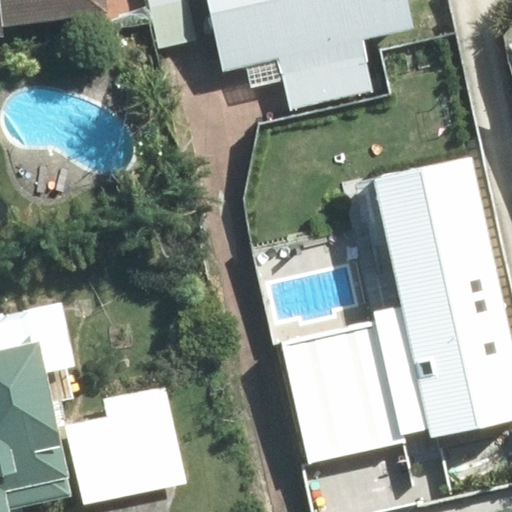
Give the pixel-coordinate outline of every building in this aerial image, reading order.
[(0,0),(0,33),(9,32),(5,10),(46,5),(45,0),(0,0)] [(187,0),(155,0),(160,23),(191,16),(187,0)] [(212,0),(228,70),(280,59),(291,110),(374,91),(362,38),(417,26),(411,0),(212,0)] [(119,28),(93,32),(96,52),(124,46),(119,28)] [(399,238),(395,226),(363,233),(366,247),(310,260),(353,453),(471,427),(457,363),(470,359),(458,304),(497,296),(481,220),(426,232),(399,238)] [(61,430),(48,370),(77,363),(64,304),(0,318),(0,511),(14,511),(13,506),(74,492),(72,479),(81,477),(87,503),(186,481),(166,389),(108,401),(112,417),(70,427),(61,430)]
